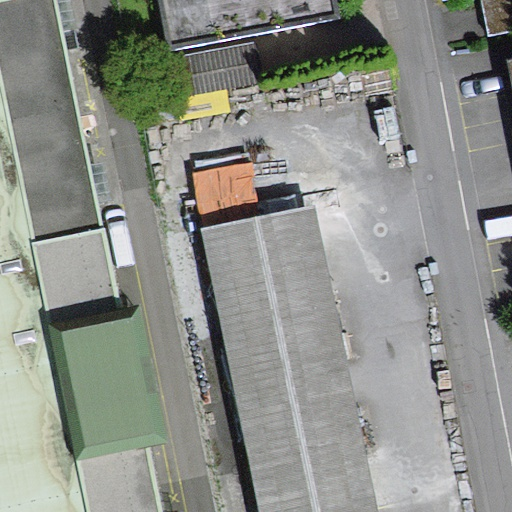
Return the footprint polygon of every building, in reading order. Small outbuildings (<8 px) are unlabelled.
[(0,0),(0,511),(158,511),(50,0),(0,0)] [(337,17),(333,0),(157,0),(168,51),(252,34),(337,17)] [(511,0),(480,0),(488,39),(511,34),(511,0)] [(258,65),(252,34),(168,51),(174,82),(258,65)] [(375,511),(311,210),(197,234),(255,511),(375,511)]
